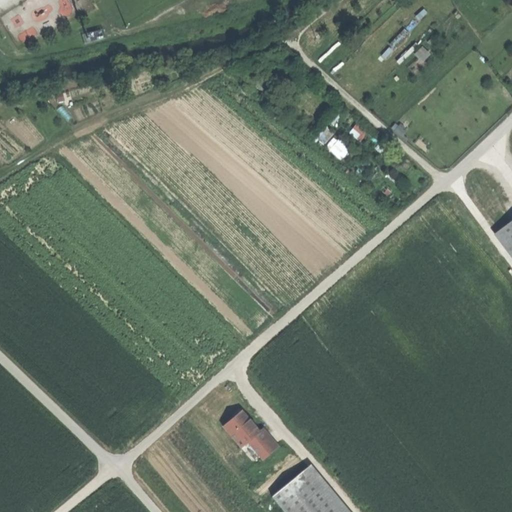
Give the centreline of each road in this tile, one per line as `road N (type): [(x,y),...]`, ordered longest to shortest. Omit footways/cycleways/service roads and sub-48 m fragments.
road 1 (track): [(290,42),(77,130),(0,179)]
road 2 (track): [(445,181),(290,42)]
road 3 (unknown): [(231,367),(353,511)]
